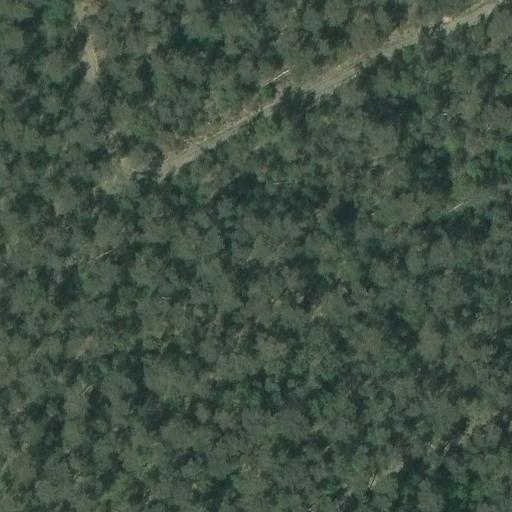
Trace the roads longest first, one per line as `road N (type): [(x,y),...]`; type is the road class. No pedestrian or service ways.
road 1 (track): [(500,0),(389,50),(0,259)]
road 2 (track): [(320,511),(511,410)]
road 3 (track): [(70,0),(123,193)]
